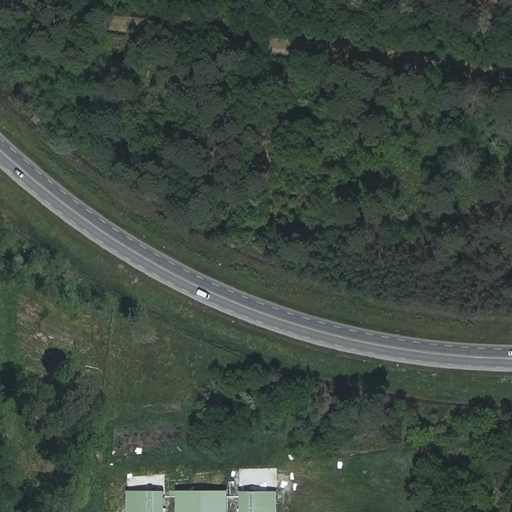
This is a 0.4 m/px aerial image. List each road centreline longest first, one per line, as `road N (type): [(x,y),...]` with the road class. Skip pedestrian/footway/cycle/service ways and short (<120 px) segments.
road 1 (primary): [(511,353),(442,353),(336,333),(238,302),(147,259),(0,148)]
road 2 (track): [(0,1),(511,76)]
